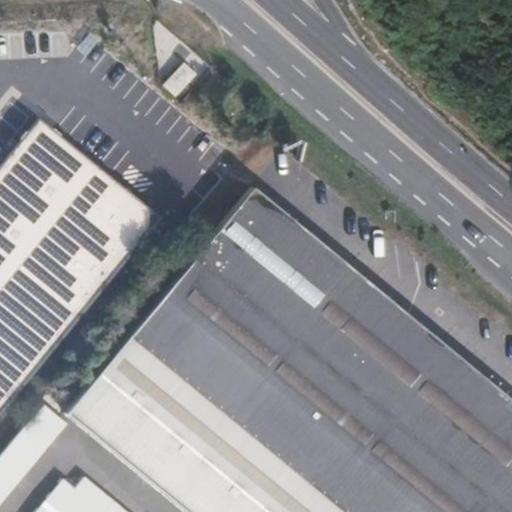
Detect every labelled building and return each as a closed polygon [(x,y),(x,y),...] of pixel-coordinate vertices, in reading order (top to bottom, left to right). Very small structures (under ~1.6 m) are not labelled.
[(35,119),(0,162),(0,409),(156,217),(35,119)] [(511,384),(257,177),(126,336),(342,511),(451,511),(511,439),(511,384)] [(342,511),(126,336),(64,412),(186,511),(342,511)] [(0,505),(66,425),(41,405),(0,455),(0,505)] [(511,511),(511,439),(451,511),(511,511)] [(77,492),(64,481),(39,511),(125,511),(86,480),(77,492)]
